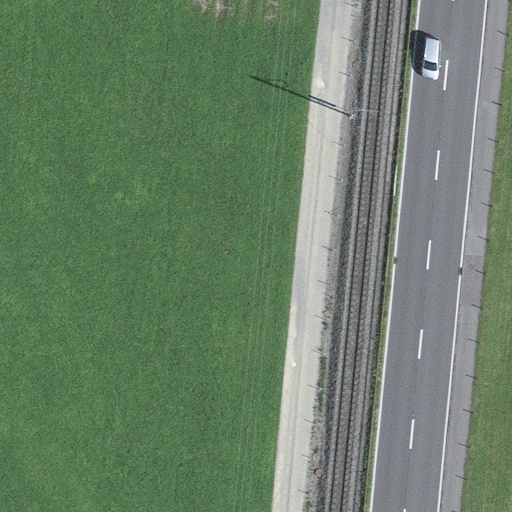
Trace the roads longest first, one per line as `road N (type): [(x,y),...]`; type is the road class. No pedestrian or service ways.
road 1 (secondary): [(453,0),(403,511)]
road 2 (track): [(336,0),(287,511)]
